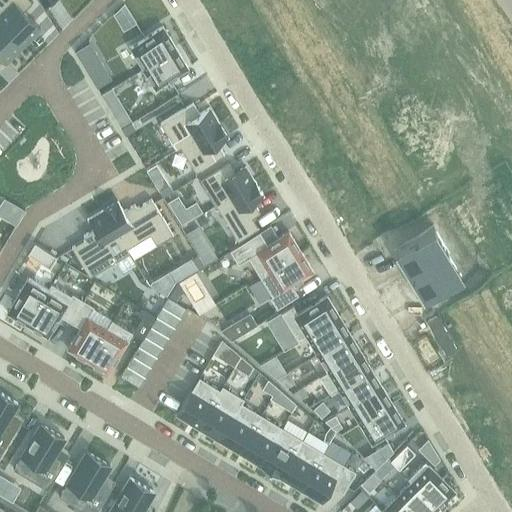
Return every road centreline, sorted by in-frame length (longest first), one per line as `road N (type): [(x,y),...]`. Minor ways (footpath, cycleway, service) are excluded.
road 1 (residential): [(187,0),(493,501)]
road 2 (residential): [(272,511),(0,346)]
road 3 (residential): [(0,269),(30,218),(79,186),(89,164),(85,141),(39,67)]
